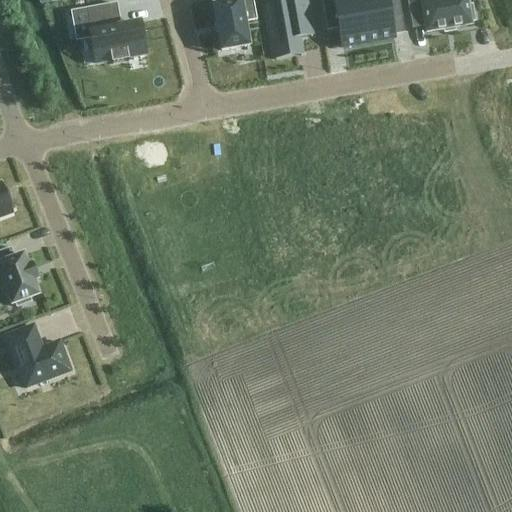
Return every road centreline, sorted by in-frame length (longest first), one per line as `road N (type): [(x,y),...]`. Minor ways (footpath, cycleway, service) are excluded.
road 1 (residential): [(203,110),(511,56)]
road 2 (residential): [(22,145),(110,358)]
road 3 (residential): [(22,145),(203,110)]
